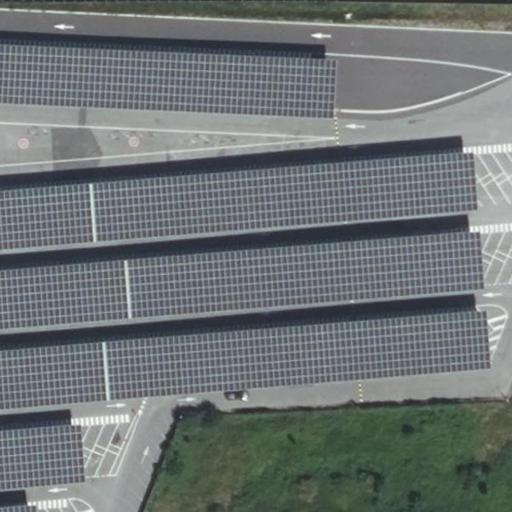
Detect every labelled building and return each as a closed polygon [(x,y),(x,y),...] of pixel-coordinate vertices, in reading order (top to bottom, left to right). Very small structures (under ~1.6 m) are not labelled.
[(333,58),(0,42),(0,99),(332,114),(333,58)] [(0,247),(478,207),(471,151),(0,189),(0,247)] [(481,231),(0,269),(0,331),(485,288),(481,231)] [(486,310),(0,348),(0,410),(489,367),(486,310)] [(83,426),(0,432),(0,491),(88,484),(83,426)] [(37,511),(37,503),(0,506),(0,511),(37,511)]
